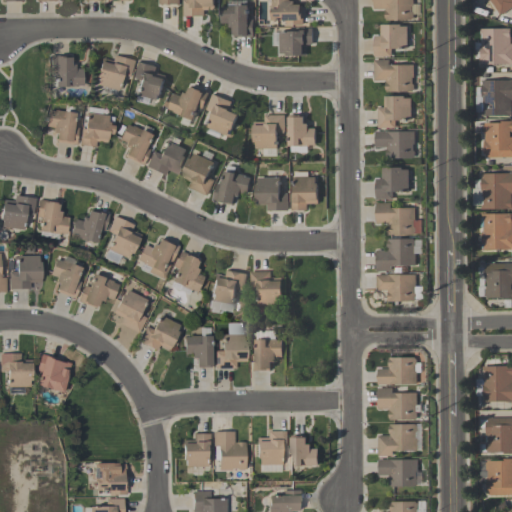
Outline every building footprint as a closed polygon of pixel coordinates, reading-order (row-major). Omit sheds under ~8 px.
[(204,16),(183,16),(183,0),(215,0),(215,9),(204,10),(204,16)] [(290,0),(290,1),(295,1),(295,4),(301,4),(301,5),(303,5),(303,25),(286,25),(286,20),(273,20),(273,9),(272,9),(272,0),(290,0)] [(385,8),(374,8),(374,1),(373,1),(373,0),(413,0),(413,5),(411,5),(411,11),(413,13),(413,17),(411,19),(411,20),(385,20),(385,18),(384,18),(384,11),(385,10),(385,8)] [(511,0),(511,7),(501,15),(490,0),(511,0)] [(249,5),(249,19),(253,19),(253,36),(234,36),(234,35),(234,27),(230,27),(230,23),(222,23),(222,6),(228,6),(228,5),(249,5)] [(374,35),(380,35),(380,24),(401,24),(401,26),(407,26),(407,48),(391,48),(391,56),(374,56),(374,35)] [(280,31),(296,31),(296,28),(313,28),(313,44),(307,44),(307,55),(287,56),(287,53),(280,53),(280,31)] [(511,64),(505,64),(505,63),(480,63),(480,57),(475,57),(475,41),(481,41),(481,33),(480,33),(480,28),(510,28),(510,43),(511,43),(511,64)] [(82,85),(76,85),(76,87),(54,87),(54,73),(49,73),(49,55),(70,55),(70,57),(70,64),(74,64),(74,68),(82,68),(82,85)] [(112,61),(113,55),(134,60),(130,76),(123,75),(119,90),(117,90),(115,97),(101,94),(103,86),(97,84),(98,78),(96,78),(101,58),(112,61)] [(374,80),(374,59),(389,59),(389,64),(413,64),(413,77),(412,77),(412,83),(413,85),(413,89),(412,90),(412,91),(386,91),(386,90),(385,89),(385,83),(386,82),(386,80),(374,80)] [(135,101),(136,95),(140,80),(132,78),(137,61),(157,66),(155,72),(166,75),(161,95),(158,94),(157,100),(151,99),(149,104),(135,101)] [(511,116),(482,116),(482,112),(483,112),(483,96),(481,96),(481,85),(483,85),(483,80),(510,80),(510,79),(511,79),(511,116)] [(175,93),(182,96),(183,92),(187,93),(190,85),(209,93),(202,109),(198,107),(192,120),(173,112),(174,111),(168,108),(175,93)] [(207,127),(213,112),(206,109),(213,93),(232,101),(229,107),(240,112),(232,130),(230,129),(227,135),(207,127)] [(411,98),(411,120),(395,120),(395,127),(378,127),(378,107),(384,107),(384,96),(404,96),(404,98),(411,98)] [(56,142),(56,140),(55,140),(56,133),(53,132),(54,128),(46,126),(48,110),(54,111),(54,110),(64,111),(65,105),(73,107),(72,112),(75,113),(73,126),(78,127),(75,144),(56,142)] [(106,142),(95,141),(94,147),(78,145),(81,128),(84,129),(86,112),(108,115),(107,122),(114,123),(112,134),(108,134),(106,142)] [(254,142),(254,121),(265,121),(265,115),(285,115),(285,132),(279,132),(279,148),(256,148),(256,142),(254,142)] [(309,146),(289,146),(289,117),(290,117),(290,115),(304,115),(304,117),(305,117),(305,123),(309,123),(309,128),(316,128),(316,145),(309,145),(309,146)] [(511,157),(486,157),(486,154),(484,154),(484,140),(485,140),(485,132),(476,132),(476,125),(484,125),(484,122),(501,122),(501,121),(511,121),(511,131),(511,137),(511,157)] [(128,148),(124,146),(126,142),(119,139),(126,124),(132,127),(132,126),(141,130),(144,126),(152,129),(149,134),(151,135),(145,147),(150,150),(142,165),(125,157),(125,155),(128,148)] [(387,158),(387,156),(386,156),(386,149),(387,149),(387,147),(375,147),(375,131),(388,131),(414,131),(414,144),(412,144),(412,149),(414,151),(414,156),(412,158),(387,158)] [(164,175),(145,166),(152,151),(160,154),(166,140),(171,142),(174,137),(181,140),(178,145),(186,149),(183,155),(186,156),(177,175),(166,170),(164,175)] [(182,177),(190,158),(192,159),(195,153),(215,162),(208,177),(215,180),(208,196),(189,187),(192,181),(182,177)] [(376,179),(382,179),(382,167),(402,167),(402,169),(408,169),(408,192),(393,192),(393,199),(376,199),(376,179)] [(251,177),(247,194),(240,193),(239,197),(235,196),(234,203),(233,203),(233,205),(213,201),(217,183),(222,184),(225,171),(245,175),(244,176),(251,177)] [(292,210),(291,193),(295,193),(294,177),(295,177),(295,171),(309,171),(309,177),(317,177),(317,183),(319,183),(319,203),(308,204),(308,210),(292,210)] [(511,210),(508,210),(508,209),(481,209),(481,173),(509,173),(509,172),(511,172),(511,193),(511,198),(511,210)] [(288,210),(268,210),(268,205),(257,205),(257,184),(259,184),(259,177),(281,177),(281,193),(288,193),(288,210)] [(23,230),(1,227),(2,221),(0,220),(2,199),(13,201),(14,195),(35,198),(32,215),(25,214),(23,230)] [(36,217),(38,200),(59,202),(58,211),(61,212),(60,216),(68,218),(66,235),(38,231),(40,217),(36,217)] [(376,223),(376,203),(391,203),(391,208),(415,208),(415,219),(421,219),(421,233),(414,233),(413,234),(388,235),(388,234),(387,233),(387,226),(388,225),(388,223),(376,223)] [(108,214),(104,231),(99,229),(96,243),(69,236),(73,218),(82,220),(83,217),(86,218),(89,209),(108,214)] [(511,249),(484,249),(484,244),(482,244),(482,232),(483,232),(483,218),(482,218),(482,213),(511,213),(511,249)] [(133,225),(131,230),(141,235),(132,254),(130,253),(127,259),(120,255),(116,264),(103,258),(114,235),(107,231),(114,216),(133,225)] [(144,245),(151,248),(153,244),(156,245),(160,237),(179,247),(163,279),(148,272),(150,268),(142,264),(142,262),(137,260),(144,245)] [(376,250),(388,250),(388,248),(387,248),(387,240),(388,240),(388,239),(413,238),(414,239),(422,239),(422,253),(415,253),(415,265),(391,266),(391,271),(376,271),(376,250)] [(197,274),(204,277),(196,292),(191,289),(190,291),(171,282),(177,269),(173,267),(180,251),(199,259),(197,262),(198,262),(195,268),(199,270),(197,274)] [(8,289),(8,272),(16,272),(16,255),(38,255),(38,262),(40,262),(40,282),(29,282),(29,289),(8,289)] [(49,275),(55,259),(61,261),(61,260),(70,263),(70,264),(81,268),(76,281),(80,282),(74,299),(56,292),(57,290),(56,289),(58,283),(55,282),(56,277),(49,275)] [(486,298),(486,296),(484,296),(484,288),(486,288),(486,280),(485,280),(485,266),(486,266),(486,263),(511,263),(511,299),(503,299),(503,298),(486,298)] [(247,274),(244,292),(236,290),(234,305),(232,305),(231,312),(218,310),(217,313),(211,312),(211,309),(209,308),(210,300),(212,301),(213,295),(211,294),(215,274),(226,276),(227,270),(247,274)] [(271,271),(271,278),(283,277),(283,304),(259,305),(259,289),(251,289),(251,271),(271,271)] [(77,301),(84,285),(88,287),(93,274),(103,278),(103,277),(113,281),(112,283),(118,285),(112,300),(105,297),(103,302),(100,301),(97,309),(77,301)] [(415,275),(415,286),(423,286),(423,299),(415,299),(414,301),(389,301),(388,300),(388,299),(387,293),(388,292),(388,290),(376,290),(376,274),(390,274),(390,275),(415,275)] [(138,333),(120,324),(122,318),(113,313),(122,295),(124,295),(127,290),(146,300),(139,314),(146,318),(138,333)] [(138,341),(145,326),(152,330),(159,316),(179,325),(176,331),(178,332),(169,351),(158,346),(156,350),(138,341)] [(242,323),(242,334),(244,334),(244,341),(246,341),(246,362),(235,362),(235,368),(214,368),(214,351),(222,351),(222,335),(227,335),(227,323),(242,323)] [(251,370),(251,355),(256,355),(256,339),(257,340),(257,331),(262,331),(262,332),(266,332),(266,331),(276,331),(276,339),(277,339),(277,340),(283,340),(283,357),(276,357),(276,361),(272,361),(271,371),(251,370)] [(211,367),(197,367),(196,365),(196,358),(192,358),(192,354),(184,354),(184,337),(190,337),(190,336),(200,336),(211,336),(211,367)] [(0,354),(19,354),(19,360),(31,360),(31,381),(29,381),(29,387),(23,387),(23,393),(8,393),(8,387),(7,387),(7,372),(0,372),(0,354)] [(62,393),(36,385),(40,372),(36,371),(40,354),(59,359),(58,361),(63,363),(63,362),(70,364),(67,376),(62,393)] [(417,359),(417,363),(415,365),(415,372),(417,372),(417,384),(392,384),(392,385),(378,385),(378,369),(390,369),(390,367),(388,366),(388,359),(390,358),(390,357),(415,357),(417,359)] [(511,366),(511,402),(506,402),(506,401),(483,401),(483,400),(485,400),(485,397),(483,397),(483,386),(485,386),(485,371),(483,371),(483,366),(511,366)] [(390,420),(390,418),(389,417),(389,412),(390,411),(390,408),(378,408),(378,388),(393,388),(393,393),(396,393),(417,393),(417,405),(421,405),(421,413),(417,413),(417,417),(416,418),(416,420),(390,420)] [(488,418),(511,418),(511,454),(505,454),(505,453),(487,453),(487,452),(480,452),(480,444),(486,444),(486,427),(481,427),(481,419),(488,419),(488,418)] [(379,457),(378,436),(390,436),(390,434),(389,433),(389,426),(390,425),(390,424),(416,424),(417,426),(417,430),(416,432),(416,438),(417,438),(418,451),(395,451),(395,456),(379,457)] [(288,431),(288,449),(281,449),(281,465),(259,465),(259,459),(256,459),(257,438),(267,438),(267,431),(288,431)] [(233,432),(233,443),(235,443),(235,442),(244,442),(244,443),(245,443),(245,468),(243,470),(239,470),(237,469),(231,469),(231,470),(218,470),(218,460),(214,460),(214,446),(213,446),(213,432),(233,432)] [(183,441),(194,441),(194,434),(210,434),(210,450),(207,450),(207,467),(185,467),(185,461),(183,461),(183,441)] [(292,467),(292,438),(292,436),(306,436),(306,438),(307,438),(307,445),(311,445),(311,449),(319,449),(319,467),(303,467),(303,472),(294,472),(294,467),(292,467)] [(417,486),(391,487),(391,485),(390,485),(390,477),(391,477),(391,476),(380,476),(379,459),(392,459),(392,460),(418,460),(418,472),(416,472),(416,478),(418,479),(418,484),(417,486)] [(511,459),(511,495),(489,495),(489,492),(487,492),(487,478),(480,478),(480,471),(480,462),(488,462),(488,461),(505,461),(505,459),(511,459)] [(126,495),(108,495),(108,491),(95,491),(95,482),(93,482),(93,464),(111,464),(125,464),(125,472),(124,472),(124,476),(126,476),(126,495)] [(193,511),(192,492),(209,491),(209,499),(225,499),(225,511),(193,511)] [(268,511),(268,506),(269,506),(269,496),(282,496),(282,491),(299,491),(299,511),(268,511)] [(89,511),(89,507),(105,507),(105,499),(122,499),(122,511),(89,511)] [(389,503),(389,511),(379,511),(418,511),(419,503),(389,503)]
